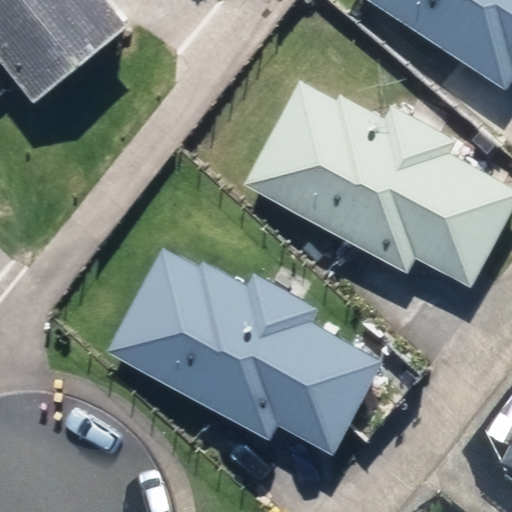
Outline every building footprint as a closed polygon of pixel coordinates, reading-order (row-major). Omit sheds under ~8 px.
[(0,0),(0,58),(35,100),(131,21),(114,0),(0,0)] [(511,0),(373,0),(508,89),(511,83),(511,0)] [(302,78),(245,183),(411,272),(419,257),(472,286),(511,212),(511,184),(453,153),(461,138),(393,102),(386,114),(341,90),(337,97),(302,78)] [(165,245),(109,350),(273,438),(281,422),(337,452),(388,357),(317,318),(324,306),(254,269),(248,281),(205,258),(202,264),(165,245)] [(511,447),(498,473),(511,480),(511,447)]
